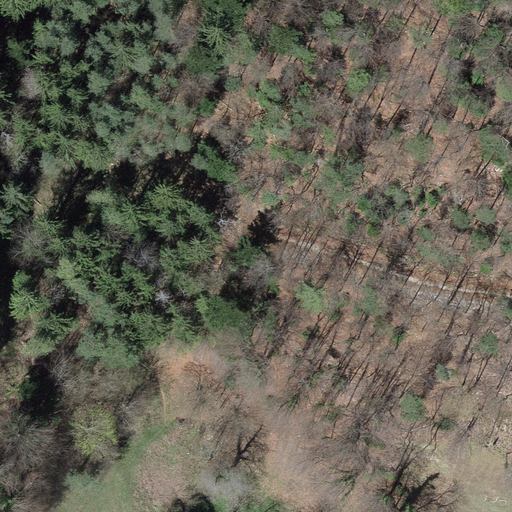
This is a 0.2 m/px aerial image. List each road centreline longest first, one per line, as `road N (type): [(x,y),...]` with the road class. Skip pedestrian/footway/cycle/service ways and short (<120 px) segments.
road 1 (track): [(265,229),(384,270),(511,291)]
road 2 (track): [(0,341),(12,256),(39,204),(81,176),(129,170)]
road 3 (track): [(129,170),(190,185),(265,229)]
